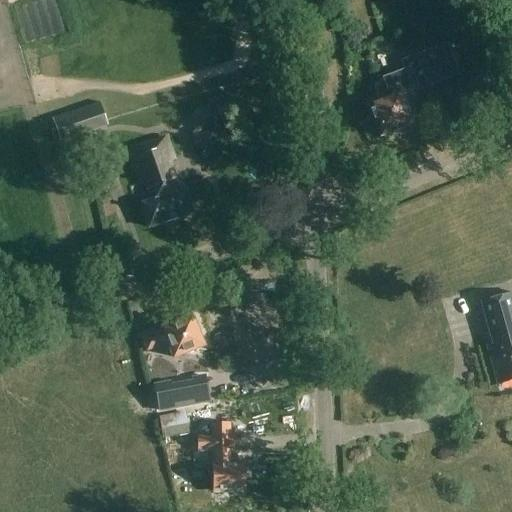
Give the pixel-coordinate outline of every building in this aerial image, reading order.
[(377,97),(369,100),(368,100),(381,135),(383,135),(384,137),(397,132),(396,130),(411,124),(401,96),(457,74),(445,44),(412,58),(415,68),(384,80),(385,81),(375,84),(376,87),(373,88),(377,97)] [(214,103),(216,118),(251,115),(249,99),(214,103)] [(51,119),(61,146),(83,139),(82,135),(108,126),(100,102),(51,119)] [(191,137),(196,152),(214,145),(208,130),(191,137)] [(140,186),(144,185),(148,199),(139,202),(147,228),(192,214),(184,188),(178,190),(175,180),(176,180),(172,168),(170,162),(176,160),(169,140),(164,142),(129,152),(140,186)] [(511,293),(481,302),(493,344),(486,345),(497,385),(511,380),(511,293)] [(173,358),(188,352),(191,353),(198,351),(199,348),(203,347),(191,317),(162,328),(162,329),(143,337),(148,350),(160,345),(161,347),(168,344),(173,358)] [(206,402),(202,378),(190,380),(191,386),(167,390),(166,384),(152,387),(156,411),(206,402)] [(213,492),(244,491),(244,465),(236,465),(236,452),(237,452),(237,437),(229,437),(229,423),(213,424),(213,437),(197,438),(197,452),(214,452),(214,465),(213,466),(213,492)]
